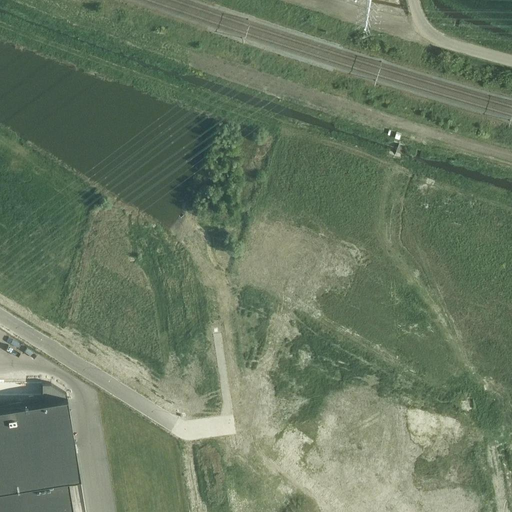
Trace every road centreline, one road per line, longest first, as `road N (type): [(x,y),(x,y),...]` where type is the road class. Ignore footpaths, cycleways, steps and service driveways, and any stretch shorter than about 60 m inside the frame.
road 1 (unclassified): [(0,317),(180,429),(227,423)]
road 2 (unclassified): [(505,511),(485,409),(467,376)]
road 3 (unclassified): [(511,62),(436,36),(414,0)]
